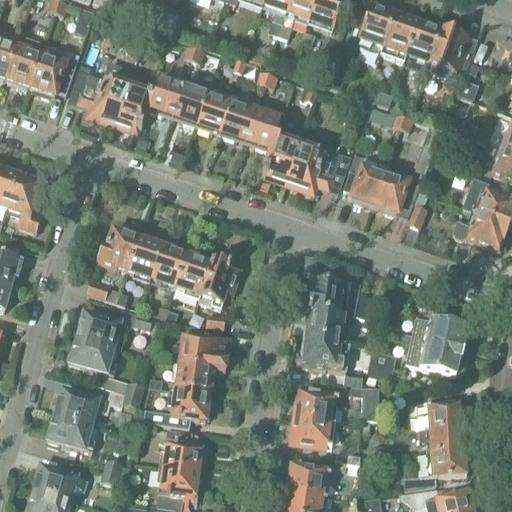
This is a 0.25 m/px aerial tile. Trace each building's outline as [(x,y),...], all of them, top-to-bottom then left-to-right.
[(95,0),(92,9),(109,15),(114,0),(95,0)] [(226,0),(224,7),(236,11),(239,1),(263,10),(266,0),(226,0)] [(266,0),(263,10),(276,15),(268,38),(278,42),(282,29),(286,18),(292,0),(266,0)] [(292,0),(286,18),(295,21),(309,26),(318,0),(292,0)] [(337,0),(318,0),(309,26),(309,27),(319,30),(334,35),(344,3),(337,0)] [(55,18),(59,5),(51,3),(47,15),(55,18)] [(67,8),(59,5),(55,18),(63,21),(67,8)] [(355,17),(343,51),(355,55),(357,51),(379,59),(380,58),(382,52),(394,20),(382,16),(384,12),(371,8),(367,21),(355,17)] [(94,17),(81,13),(74,36),(86,40),(94,17)] [(154,18),(144,15),(139,30),(149,33),(154,18)] [(382,52),(380,58),(404,67),(418,28),(406,24),(404,20),(400,19),(396,21),(394,20),(382,52)] [(160,26),(156,36),(172,42),(176,31),(160,26)] [(404,67),(402,71),(425,80),(427,75),(442,34),(441,34),(440,36),(439,36),(436,31),(432,30),(428,32),(418,28),(404,67)] [(442,34),(427,75),(436,78),(439,81),(446,84),(450,83),(461,87),(468,67),(475,49),(468,47),(469,44),(465,42),(442,34)] [(143,49),(152,52),(156,41),(147,38),(143,49)] [(301,49),(311,52),(315,42),(305,38),(301,49)] [(0,86),(2,85),(5,86),(19,45),(0,39),(0,86)] [(27,93),(29,94),(43,52),(19,44),(19,45),(5,86),(16,90),(17,93),(23,96),(27,93)] [(475,49),(468,67),(479,72),(484,74),(493,51),(477,45),(475,49)] [(187,51),(183,64),(191,66),(195,54),(187,51)] [(78,64),(43,52),(29,94),(40,98),(41,101),(48,104),(51,102),(54,103),(63,78),(72,81),(78,64)] [(195,54),(191,66),(200,69),(204,58),(195,54)] [(247,56),(243,66),(259,72),(263,62),(247,56)] [(237,65),(233,76),(241,79),(245,68),(237,65)] [(461,87),(456,100),(472,106),(478,91),(468,86),(471,78),(476,80),(479,72),(468,67),(461,87)] [(80,71),(69,103),(78,106),(77,110),(90,115),(88,122),(106,128),(108,124),(116,127),(128,93),(132,81),(133,78),(112,71),(110,71),(105,85),(104,87),(89,82),(91,75),(80,71)] [(265,92),(269,79),(260,76),(256,89),(265,92)] [(277,82),(269,79),(265,92),(272,94),(277,82)] [(152,101),(147,116),(163,122),(164,119),(172,122),(183,89),(185,84),(173,80),(171,85),(157,80),(154,88),(150,100),(152,101)] [(128,93),(116,127),(124,130),(123,134),(135,138),(136,134),(141,136),(147,116),(152,101),(150,100),(154,88),(132,81),(128,93)] [(183,89),(172,122),(180,125),(179,127),(196,132),(208,98),(210,92),(185,84),(183,89)] [(304,92),(299,104),(312,109),(317,96),(304,92)] [(377,95),(373,107),(387,112),(392,100),(377,95)] [(208,98),(196,132),(212,138),(212,136),(220,139),(220,141),(232,106),(208,98)] [(232,106),(220,141),(236,146),(237,144),(245,147),(257,115),(259,108),(249,104),(247,111),(232,106)] [(257,115),(245,147),(253,150),(253,152),(268,157),(273,143),(276,144),(279,134),(283,123),(257,115)] [(396,121),(392,132),(400,135),(404,124),(396,121)] [(412,126),(404,124),(400,135),(408,138),(412,126)] [(511,131),(509,130),(500,155),(511,159),(511,131)] [(410,181),(408,187),(385,179),(374,211),(384,214),(385,219),(391,221),(394,219),(397,219),(397,218),(409,222),(422,185),(440,137),(429,133),(410,181)] [(268,157),(261,177),(266,178),(265,182),(277,186),(279,183),(286,185),(298,152),(301,141),(279,134),(276,144),(273,143),(268,157)] [(298,152),(286,185),(294,188),(293,192),(312,198),(314,191),(327,196),(328,195),(328,192),(338,195),(349,165),(339,161),(338,166),(321,160),(298,152)] [(449,157),(439,153),(434,165),(444,169),(449,157)] [(511,159),(500,155),(490,180),(511,188),(511,159)] [(374,211),(385,179),(388,170),(355,159),(343,196),(352,199),(351,203),(352,204),(354,208),(360,210),(363,208),(374,211)] [(0,216),(5,218),(18,182),(6,178),(6,174),(0,171),(0,216)] [(18,182),(5,218),(4,222),(18,226),(16,233),(36,239),(41,223),(35,222),(38,214),(35,213),(43,190),(31,186),(30,183),(23,180),(20,183),(18,182)] [(469,192),(461,214),(475,220),(509,233),(509,231),(511,229),(511,228),(511,205),(486,196),(488,190),(472,184),(469,192)] [(422,188),(418,198),(428,202),(432,192),(422,188)] [(428,202),(418,198),(414,209),(416,210),(408,230),(420,235),(428,215),(424,213),(428,202)] [(456,227),(452,239),(453,240),(455,242),(463,245),(465,244),(499,257),(502,250),(504,245),(506,244),(509,238),(508,235),(509,233),(475,220),(469,232),(456,227)] [(97,269),(117,276),(117,274),(127,277),(138,244),(126,240),(126,236),(118,233),(115,236),(112,235),(108,246),(107,249),(106,248),(105,250),(104,249),(102,255),(97,269)] [(138,244),(127,277),(135,280),(134,283),(150,288),(162,252),(160,251),(159,247),(151,245),(148,247),(138,244)] [(0,288),(11,292),(13,283),(17,284),(22,267),(16,266),(19,255),(0,249),(0,288)] [(162,252),(150,288),(166,294),(167,291),(176,294),(187,260),(185,260),(175,256),(174,253),(167,250),(164,253),(162,252)] [(187,260),(176,294),(185,297),(200,302),(211,269),(210,268),(208,268),(207,263),(201,261),(197,264),(187,260)] [(199,305),(198,307),(211,311),(221,314),(226,298),(230,300),(238,277),(229,274),(230,272),(227,271),(225,267),(218,264),(215,267),(211,266),(210,268),(211,269),(200,302),(199,305)] [(307,316),(344,322),(352,323),(358,291),(312,285),(307,316)] [(0,288),(0,317),(3,318),(11,292),(0,288)] [(91,288),(87,300),(115,309),(119,298),(91,288)] [(119,298),(115,309),(124,313),(124,312),(128,301),(119,298)] [(164,322),(163,327),(164,327),(173,328),(176,320),(176,318),(167,316),(166,317),(164,322)] [(305,331),(303,344),(341,349),(344,322),(307,316),(307,317),(307,318),(309,318),(307,331),(305,331)] [(78,333),(74,344),(111,354),(120,357),(127,331),(83,320),(79,333),(78,333)] [(137,321),(133,332),(148,337),(157,336),(159,326),(151,325),(137,321)] [(226,323),(208,321),(206,333),(224,335),(226,323)] [(364,324),(361,332),(373,336),(376,328),(364,324)] [(411,347),(462,358),(463,351),(462,351),(463,349),(469,351),(472,339),(462,337),(462,333),(416,324),(412,341),(396,338),(395,344),(411,347)] [(159,326),(157,336),(175,339),(177,329),(173,328),(164,327),(163,327),(159,326)] [(185,343),(180,371),(215,376),(225,378),(226,366),(223,366),(226,347),(205,344),(203,344),(202,345),(181,342),(181,343),(185,343)] [(73,356),(69,369),(113,382),(116,370),(107,368),(111,354),(74,344),(71,356),(73,356)] [(339,366),(341,349),(303,344),(301,357),(304,357),(301,373),(326,377),(326,375),(341,377),(342,366),(339,366)] [(462,358),(411,347),(406,371),(456,382),(456,380),(463,381),(465,370),(459,368),(459,365),(460,366),(462,358)] [(367,383),(386,387),(389,388),(396,363),(371,358),(365,382),(367,383)] [(174,388),(173,397),(208,402),(210,390),(213,388),(215,376),(180,371),(177,370),(174,388)] [(343,391),(350,392),(361,393),(363,380),(345,378),(343,391)] [(105,383),(102,393),(141,404),(144,394),(105,383)] [(151,384),(150,393),(161,394),(162,386),(151,384)] [(56,409),(53,421),(89,431),(94,416),(103,419),(106,409),(121,413),(122,410),(138,415),(141,404),(102,393),(97,391),(93,405),(61,397),(58,410),(56,409)] [(350,392),(349,401),(360,402),(361,393),(350,392)] [(378,425),(378,394),(361,394),(360,425),(369,425),(378,425)] [(141,428),(141,429),(188,436),(190,425),(205,427),(207,414),(210,413),(211,406),(208,404),(208,402),(173,397),(169,396),(166,412),(170,413),(169,420),(143,416),(142,417),(141,428)] [(295,420),(295,422),(331,427),(333,413),(337,414),(338,403),(299,398),(297,410),(293,412),(292,418),(295,420)] [(409,412),(409,423),(416,423),(417,436),(463,434),(461,409),(409,412)] [(51,433),(47,447),(91,459),(94,448),(85,446),(89,431),(53,421),(51,428),(50,433),(51,433)] [(331,427),(295,422),(295,426),(291,427),(290,434),(293,436),(292,449),(332,453),(333,443),(329,443),(331,427)] [(360,425),(360,439),(369,439),(369,425),(360,425)] [(144,446),(146,435),(139,434),(137,445),(144,446)] [(425,459),(464,457),(464,446),(466,445),(466,438),(463,437),(463,434),(417,436),(418,449),(425,449),(425,459)] [(193,439),(167,435),(166,448),(161,474),(197,479),(197,477),(201,475),(202,468),(199,466),(203,440),(193,438),(193,439)] [(465,469),(464,457),(425,459),(427,482),(404,484),(405,497),(437,492),(436,483),(465,481),(465,478),(468,477),(468,471),(465,469)] [(106,465),(103,477),(118,481),(121,470),(106,465)] [(287,494),(287,498),(323,503),(325,488),(329,489),(331,478),(290,473),(289,484),(286,485),(285,492),(287,494)] [(35,487),(32,498),(68,508),(72,495),(80,497),(83,486),(40,474),(36,487),(35,487)] [(197,479),(161,474),(155,511),(192,511),(195,493),(198,491),(199,484),(197,482),(197,479)] [(103,477),(100,488),(123,494),(126,483),(118,481),(103,477)] [(352,495),(350,495),(348,507),(357,508),(358,496),(357,496),(352,495)] [(471,511),(471,509),(474,506),(472,501),(469,500),(468,497),(440,503),(438,495),(400,501),(400,502),(413,511),(471,511)] [(30,510),(28,511),(75,511),(76,511),(68,508),(32,498),(28,509),(30,510)] [(321,511),(323,503),(287,498),(285,509),(282,511),(321,511)]
